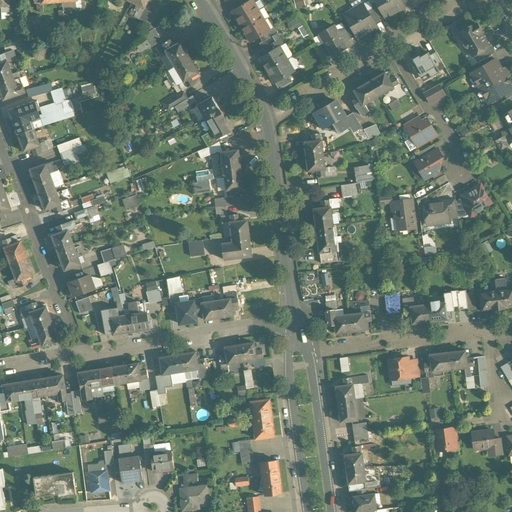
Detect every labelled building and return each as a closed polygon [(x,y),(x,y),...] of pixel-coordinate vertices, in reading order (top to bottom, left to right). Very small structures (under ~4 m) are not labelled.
[(84,9),(83,0),(81,0),(78,0),(79,6),(76,6),(76,10),(84,9)] [(132,0),(131,2),(140,7),(144,9),(148,1),(150,3),(151,0),(132,0)] [(251,0),(241,6),(232,12),(238,22),(258,10),(252,0),(251,0)] [(395,14),(386,0),(374,0),(376,2),(383,14),(386,19),(395,14)] [(399,0),(386,0),(395,14),(404,8),(401,3),(399,0)] [(421,0),(406,0),(407,0),(412,8),(422,2),(421,0)] [(383,14),(376,2),(370,5),(371,8),(377,17),(383,14)] [(366,10),(363,4),(353,10),(367,33),(376,27),(373,23),(366,10)] [(377,17),(371,8),(366,10),(373,23),(379,20),(377,17)] [(137,12),(132,9),(129,14),(138,19),(141,14),(137,12)] [(258,10),(238,22),(244,32),(264,20),(258,10)] [(353,10),(344,16),(354,34),(357,39),(367,33),(353,10)] [(464,17),(454,23),(459,34),(470,28),(464,17)] [(264,20),(244,32),(250,43),(259,37),(270,31),(270,30),(264,20)] [(347,22),(342,25),(345,29),(349,37),(354,34),(347,22)] [(456,38),(460,35),(459,34),(454,23),(449,26),(456,38)] [(470,28),(459,34),(460,35),(472,56),(480,52),(481,52),(484,50),(485,49),(488,47),(480,34),(482,33),(476,24),(470,28)] [(334,26),(319,35),(331,55),(346,47),(345,46),(338,33),(334,26)] [(270,31),(259,37),(262,42),(272,36),(278,33),(275,27),(270,30),(270,31)] [(154,29),(144,36),(150,47),(161,41),(154,29)] [(345,29),(338,33),(345,46),(352,42),(349,37),(345,29)] [(262,42),(259,44),(262,49),(270,44),(275,42),(272,36),(262,42)] [(170,41),(163,45),(165,49),(166,51),(173,47),(172,44),(170,41)] [(177,41),(172,44),(173,47),(166,51),(165,51),(166,52),(169,58),(174,67),(188,58),(182,47),(183,47),(180,43),(178,44),(177,41)] [(262,49),(256,53),(260,59),(274,51),(270,44),(262,49)] [(165,49),(163,45),(153,51),(160,63),(169,58),(166,52),(161,55),(160,52),(165,49)] [(484,50),(481,52),(480,52),(472,56),(477,64),(495,53),(491,46),(488,47),(485,49),(484,50)] [(260,59),(267,71),(287,59),(280,47),(260,59)] [(418,54),(409,59),(420,78),(428,73),(431,78),(439,73),(428,53),(420,58),(418,54)] [(435,53),(430,56),(439,71),(445,68),(435,53)] [(188,58),(174,67),(183,82),(184,82),(190,78),(192,80),(197,77),(195,75),(197,74),(195,69),(188,58)] [(287,59),(267,71),(274,84),(275,83),(288,75),(294,72),(287,59)] [(495,60),(470,74),(479,89),(503,75),(495,60)] [(6,61),(0,63),(0,78),(12,74),(7,62),(7,61),(6,61)] [(183,82),(174,67),(164,73),(172,87),(178,83),(181,90),(187,87),(184,82),(183,82)] [(380,76),(369,83),(378,97),(393,88),(393,87),(386,76),(385,73),(380,76)] [(12,74),(0,78),(0,92),(0,94),(17,88),(14,80),(12,74)] [(395,77),(391,79),(388,74),(386,76),(393,87),(399,84),(395,77)] [(288,75),(275,83),(279,90),(292,82),(288,75)] [(503,75),(479,89),(486,101),(492,98),(494,101),(503,95),(511,89),(503,75)] [(17,88),(0,94),(3,101),(25,93),(20,78),(14,80),(17,88)] [(190,78),(184,82),(187,87),(187,88),(194,84),(192,80),(190,78)] [(80,101),(99,97),(96,81),(71,86),(75,108),(81,107),(80,101)] [(37,88),(26,91),(29,98),(45,93),(51,92),(52,91),(50,83),(37,87),(37,88)] [(369,83),(358,89),(354,92),(362,106),(362,107),(364,105),(378,97),(369,83)] [(430,89),(423,94),(429,104),(445,95),(438,85),(430,89)] [(52,91),(51,92),(54,102),(55,102),(56,105),(66,102),(62,89),(52,91)] [(511,89),(503,95),(506,100),(511,96),(511,89)] [(184,93),(173,99),(173,98),(163,104),(167,111),(187,99),(184,93)] [(362,106),(355,94),(352,95),(355,100),(352,103),(356,109),(357,109),(362,106)] [(180,103),(184,110),(196,103),(192,96),(180,103)] [(207,97),(203,99),(204,102),(197,106),(204,118),(219,110),(214,102),(212,97),(209,99),(207,97)] [(398,100),(388,106),(391,109),(396,106),(397,108),(401,106),(398,100)] [(350,127),(352,126),(347,117),(337,101),(314,114),(323,130),(334,124),(339,133),(350,127)] [(34,103),(17,109),(18,112),(13,113),(14,117),(28,112),(32,123),(40,120),(34,103)] [(364,105),(362,107),(362,106),(357,109),(361,116),(368,112),(364,105)] [(64,108),(59,110),(62,120),(67,119),(64,108)] [(59,110),(41,115),(42,120),(41,120),(43,126),(62,120),(59,110)] [(219,110),(204,118),(212,131),(214,130),(217,134),(229,127),(226,123),(226,122),(224,118),(223,118),(219,110)] [(511,110),(502,116),(511,132),(511,131),(511,110)] [(14,117),(12,118),(13,123),(14,123),(18,135),(34,129),(32,123),(28,112),(14,117)] [(353,114),(347,117),(352,126),(350,127),(354,133),(362,128),(353,114)] [(418,116),(404,124),(408,130),(421,122),(418,116)] [(421,122),(408,130),(412,138),(415,143),(420,140),(421,141),(424,143),(428,141),(428,137),(427,136),(434,132),(426,119),(421,122)] [(375,125),(363,130),(369,139),(380,135),(375,125)] [(229,127),(217,134),(214,130),(212,131),(213,133),(217,140),(218,142),(234,136),(229,127)] [(34,129),(18,135),(22,147),(24,152),(27,151),(27,154),(33,152),(32,149),(39,147),(40,146),(40,145),(34,129)] [(213,133),(204,138),(207,145),(217,140),(213,133)] [(500,133),(493,137),(495,141),(502,137),(500,133)] [(319,134),(311,135),(312,139),(306,139),(307,142),(320,141),(319,134)] [(502,137),(495,141),(498,146),(505,142),(502,137)] [(79,138),(57,146),(60,154),(82,146),(79,138)] [(412,138),(405,142),(410,151),(417,147),(424,143),(421,141),(420,140),(415,143),(412,138)] [(307,142),(304,143),(305,148),(307,157),(323,155),(321,143),(321,141),(307,142)] [(505,142),(498,146),(501,151),(508,147),(505,142)] [(215,144),(199,151),(202,156),(217,150),(215,144)] [(60,154),(64,166),(79,161),(77,155),(87,152),(85,145),(82,146),(60,154)] [(433,145),(417,154),(421,159),(436,150),(433,145)] [(39,147),(32,149),(33,152),(34,156),(42,153),(40,149),(39,147)] [(238,150),(221,153),(222,162),(239,160),(238,150)] [(421,159),(414,163),(419,171),(420,172),(425,180),(438,172),(442,158),(437,150),(421,159)] [(323,155),(307,157),(308,166),(307,166),(308,172),(310,171),(324,169),(325,169),(324,165),(324,160),(323,155)] [(239,160),(222,162),(224,176),(241,174),(240,165),(239,160)] [(52,162),(30,170),(32,177),(49,171),(50,173),(55,171),(58,170),(56,166),(53,167),(52,162)] [(369,164),(368,164),(368,165),(354,168),(356,183),(376,180),(373,164),(370,165),(369,164)] [(331,168),(325,169),(324,169),(325,177),(335,175),(334,168),(331,168)] [(324,169),(310,171),(311,174),(316,173),(317,178),(325,177),(324,169)] [(197,174),(199,182),(209,180),(214,179),(212,170),(197,174)] [(49,171),(32,177),(34,182),(35,182),(39,194),(45,191),(55,188),(50,173),(49,171)] [(56,174),(55,171),(50,173),(55,188),(64,184),(59,172),(56,174)] [(241,174),(224,176),(226,190),(227,190),(235,189),(235,192),(241,191),(240,189),(243,188),(242,183),(241,174)] [(211,192),(209,180),(199,182),(193,184),(195,195),(211,192)] [(355,184),(340,186),(342,197),(357,195),(355,184)] [(480,185),(461,196),(462,198),(462,197),(467,205),(466,207),(470,214),(473,215),(482,210),(483,207),(490,203),(480,185)] [(45,191),(39,194),(43,206),(45,211),(47,210),(48,213),(54,210),(53,208),(60,205),(61,205),(59,200),(55,188),(45,191)] [(235,189),(227,190),(228,197),(236,196),(235,192),(235,189)] [(5,196),(0,197),(0,213),(3,212),(4,215),(9,213),(8,210),(11,209),(9,204),(8,204),(5,196)] [(137,196),(128,200),(133,212),(141,209),(137,196)] [(397,196),(379,198),(380,206),(391,204),(390,203),(397,202),(397,196)] [(68,197),(59,200),(61,205),(60,205),(62,212),(71,208),(69,201),(69,200),(68,197)] [(462,198),(455,202),(457,216),(457,217),(466,216),(470,214),(466,207),(467,205),(462,197),(462,198)] [(225,198),(214,199),(215,208),(226,206),(225,198)] [(339,199),(329,200),(330,207),(331,207),(331,209),(340,207),(339,199)] [(78,204),(81,212),(94,207),(91,200),(78,204)] [(329,200),(322,202),(322,205),(316,206),(317,209),(330,207),(329,200)] [(397,202),(390,203),(391,204),(392,212),(394,212),(395,219),(398,219),(399,230),(415,228),(411,200),(397,202)] [(445,204),(438,205),(437,202),(424,204),(426,225),(448,222),(447,218),(445,204)] [(455,202),(445,204),(447,218),(457,216),(455,202)] [(60,205),(53,208),(54,210),(55,214),(62,212),(60,205)] [(81,212),(73,214),(75,220),(97,212),(95,206),(94,207),(81,212)] [(227,213),(226,206),(215,208),(216,215),(227,213)] [(317,209),(314,210),(315,215),(316,227),(333,225),(331,209),(331,207),(330,207),(317,209)] [(238,214),(230,215),(231,222),(245,221),(244,218),(238,218),(238,214)] [(230,215),(221,216),(222,224),(230,223),(231,222),(230,215)] [(231,222),(230,223),(232,237),(248,235),(247,226),(247,221),(245,221),(231,222)] [(65,224),(58,227),(59,231),(60,233),(67,231),(66,228),(65,224)] [(333,225),(316,227),(318,240),(319,245),(336,243),(333,225)] [(67,231),(60,233),(59,231),(53,233),(54,235),(52,236),(54,241),(57,250),(73,244),(68,231),(68,230),(67,231)] [(248,235),(232,237),(233,243),(234,251),(250,249),(250,244),(249,244),(248,235)] [(426,253),(436,253),(435,235),(425,236),(426,253)] [(10,238),(3,241),(4,245),(5,248),(13,245),(12,242),(10,238)] [(17,240),(12,242),(13,245),(5,248),(4,248),(5,249),(11,265),(26,259),(22,247),(21,242),(18,243),(17,240)] [(202,241),(188,243),(190,257),(204,255),(202,241)] [(233,243),(222,244),(224,260),(251,257),(250,249),(234,251),(233,243)] [(336,243),(319,245),(320,253),(337,251),(336,248),(336,243)] [(73,244),(57,250),(60,259),(62,264),(78,258),(73,244)] [(122,245),(112,249),(115,260),(126,257),(122,245)] [(112,249),(101,252),(104,263),(109,262),(115,260),(112,249)] [(337,251),(320,253),(321,263),(338,261),(337,251)] [(78,258),(62,264),(65,271),(81,265),(78,258)] [(26,259),(11,265),(16,280),(17,282),(18,281),(25,278),(26,281),(32,279),(31,276),(33,276),(31,271),(26,259)] [(104,263),(97,266),(99,272),(111,268),(109,262),(104,263)] [(111,268),(99,272),(101,277),(112,274),(111,268)] [(494,271),(495,281),(501,280),(501,283),(505,282),(503,268),(494,269),(494,271)] [(488,284),(491,284),(490,281),(495,281),(494,271),(487,272),(488,284)] [(89,276),(68,283),(73,296),(93,289),(89,276)] [(179,277),(166,279),(168,292),(181,290),(179,277)] [(25,278),(18,281),(18,284),(20,288),(28,285),(26,281),(25,278)] [(228,291),(229,294),(232,294),(233,299),(237,299),(235,284),(224,286),(224,292),(228,291)] [(473,285),(465,286),(465,291),(466,294),(474,293),(473,285)] [(117,308),(122,307),(122,304),(121,301),(117,287),(108,290),(114,309),(117,308)] [(511,289),(502,291),(497,291),(499,310),(507,309),(507,308),(511,307),(511,289)] [(158,290),(152,291),(155,303),(161,301),(158,290)] [(152,291),(146,293),(149,304),(155,303),(152,291)] [(450,293),(444,293),(445,303),(446,303),(447,312),(449,311),(454,311),(453,307),(458,307),(459,307),(457,292),(458,292),(457,291),(450,292),(450,293)] [(465,291),(458,292),(457,292),(459,307),(458,307),(459,310),(468,309),(466,294),(465,291)] [(492,292),(480,293),(481,298),(480,298),(480,303),(481,303),(482,311),(490,310),(490,311),(499,310),(497,291),(492,292)] [(398,292),(384,294),(387,314),(400,312),(398,292)] [(474,293),(466,294),(468,309),(468,312),(476,311),(474,293)] [(0,299),(2,305),(12,301),(11,296),(0,299)] [(88,297),(76,302),(80,314),(93,310),(88,297)] [(412,298),(402,299),(403,309),(410,308),(410,307),(413,307),(412,298)] [(229,299),(216,301),(219,318),(228,316),(228,317),(233,316),(233,313),(236,313),(235,307),(232,308),(231,300),(231,299),(229,299)] [(325,301),(326,310),(334,309),(334,310),(337,309),(336,300),(325,301)] [(342,300),(336,300),(337,309),(348,308),(348,302),(342,302),(342,300)] [(369,300),(348,302),(348,308),(348,315),(363,313),(363,314),(370,313),(369,300)] [(12,301),(2,305),(4,310),(14,306),(12,301)] [(194,301),(176,304),(179,324),(197,321),(194,305),(194,301)] [(219,318),(216,301),(203,303),(202,303),(202,304),(203,312),(200,313),(201,318),(204,318),(204,320),(210,319),(219,318)] [(145,304),(138,305),(137,302),(129,304),(131,315),(139,314),(146,313),(145,304)] [(36,303),(28,306),(30,310),(31,313),(38,310),(37,307),(36,303)] [(445,303),(428,305),(430,322),(443,320),(448,319),(448,317),(450,317),(449,311),(447,312),(446,303),(445,303)] [(202,304),(195,305),(196,313),(198,313),(200,313),(203,312),(202,304)] [(43,305),(37,307),(38,310),(31,313),(30,313),(30,314),(35,327),(51,321),(48,312),(46,307),(44,308),(43,305)] [(413,307),(410,307),(410,308),(412,322),(412,324),(417,324),(417,323),(430,322),(428,305),(413,307)] [(114,309),(109,309),(111,319),(103,320),(106,336),(113,335),(118,334),(127,333),(125,316),(119,317),(117,308),(114,309)] [(410,308),(403,309),(403,312),(403,314),(404,314),(404,317),(408,317),(409,322),(412,322),(410,308)] [(334,309),(326,310),(327,318),(334,317),(334,316),(334,310),(334,309)] [(146,313),(139,314),(140,322),(143,322),(147,321),(146,313)] [(363,313),(348,315),(350,331),(360,330),(365,330),(365,327),(363,314),(363,313)] [(370,313),(363,314),(365,327),(368,326),(367,321),(371,321),(370,313)] [(131,315),(125,316),(127,333),(137,331),(145,330),(143,322),(140,322),(139,314),(131,315)] [(348,315),(334,316),(334,317),(336,330),(336,333),(342,332),(350,331),(348,315)] [(334,317),(327,318),(328,326),(333,325),(333,330),(336,330),(334,317)] [(51,321),(35,327),(40,339),(40,340),(41,340),(49,337),(49,340),(55,338),(54,335),(56,334),(55,329),(54,329),(51,321)] [(49,337),(41,340),(42,342),(43,346),(51,343),(49,340),(49,337)] [(249,344),(240,345),(242,362),(253,360),(256,359),(254,345),(254,343),(249,343),(249,344)] [(262,350),(259,350),(258,344),(254,345),(256,359),(263,357),(262,350)] [(240,345),(231,346),(226,347),(226,349),(228,362),(228,364),(242,362),(240,345)] [(215,349),(207,350),(208,360),(216,359),(215,349)] [(460,352),(447,354),(450,371),(464,369),(467,368),(467,367),(465,354),(465,351),(460,352)] [(196,352),(191,353),(181,355),(184,371),(197,369),(198,369),(196,354),(196,352)] [(204,359),(200,359),(199,353),(196,354),(198,367),(201,367),(206,366),(204,359)] [(473,358),(469,359),(468,353),(465,354),(467,367),(469,367),(474,366),(473,358)] [(346,354),(339,356),(341,369),(348,368),(346,354)] [(447,354),(435,356),(430,356),(430,359),(432,373),(433,373),(450,371),(447,354)] [(181,355),(172,356),(167,357),(167,359),(170,372),(170,374),(170,373),(184,371),(181,355)] [(263,357),(256,359),(253,360),(254,367),(264,366),(263,357)] [(484,357),(477,358),(478,371),(485,370),(484,357)] [(167,359),(164,359),(165,365),(161,366),(162,374),(167,373),(170,372),(167,359)] [(408,359),(389,361),(391,381),(410,378),(408,363),(409,363),(408,359)] [(430,359),(427,359),(428,365),(424,366),(425,374),(429,373),(432,373),(430,359)] [(228,362),(221,363),(223,373),(230,372),(228,364),(228,362)] [(409,363),(408,363),(410,378),(420,377),(418,362),(409,363)] [(133,364),(124,366),(127,382),(140,380),(141,380),(141,379),(139,366),(139,363),(133,364)] [(511,380),(511,372),(507,364),(500,369),(509,383),(511,380)] [(147,370),(143,371),(142,365),(139,366),(141,379),(148,378),(147,370)] [(124,366),(117,367),(111,368),(114,384),(127,382),(124,366)] [(206,366),(201,367),(202,373),(198,374),(199,378),(207,376),(206,366)] [(111,368),(107,368),(107,369),(99,370),(102,386),(114,384),(111,368)] [(192,379),(199,378),(198,374),(197,369),(184,371),(186,382),(187,382),(187,386),(187,387),(187,389),(190,405),(196,404),(192,379)] [(248,388),(256,387),(253,369),(244,370),(246,384),(239,385),(240,393),(249,391),(248,388)] [(99,370),(91,371),(90,371),(85,372),(86,374),(83,375),(84,380),(80,381),(83,398),(92,397),(91,388),(102,386),(99,370)] [(485,370),(478,371),(480,388),(487,388),(485,370)] [(63,375),(51,377),(51,378),(42,379),(45,396),(56,394),(59,393),(59,392),(60,392),(66,391),(63,375)] [(367,376),(351,378),(352,385),(353,384),(353,386),(368,384),(367,376)] [(148,378),(141,379),(141,380),(140,380),(142,389),(150,388),(148,378)] [(351,378),(343,379),(343,383),(338,384),(338,386),(352,385),(351,378)] [(410,378),(391,381),(392,387),(411,385),(410,378)] [(428,378),(420,380),(422,394),(430,393),(428,378)] [(42,379),(34,380),(30,381),(32,398),(45,396),(42,379)] [(30,381),(25,382),(17,383),(20,400),(25,399),(32,398),(30,381)] [(17,383),(8,385),(8,384),(3,385),(3,388),(6,401),(6,402),(9,401),(20,400),(17,383)] [(338,386),(336,387),(336,392),(338,401),(354,399),(353,386),(353,384),(352,385),(338,386)] [(102,386),(91,388),(92,397),(104,395),(102,386)] [(71,392),(71,393),(73,405),(74,410),(81,409),(78,391),(71,392)] [(34,410),(35,414),(43,413),(47,412),(45,396),(32,398),(34,406),(39,405),(40,409),(35,410),(34,410)] [(28,415),(35,414),(34,410),(34,406),(32,398),(25,399),(26,405),(30,404),(31,408),(27,409),(28,415)] [(354,399),(338,401),(339,411),(339,416),(356,414),(354,399)] [(269,400),(250,402),(255,439),(274,437),(272,420),(272,416),(271,416),(269,400)] [(0,401),(0,410),(0,412),(10,410),(9,401),(6,402),(6,401),(0,401)] [(356,414),(339,416),(340,422),(357,420),(356,414)] [(241,418),(227,420),(228,428),(242,426),(241,418)] [(352,425),(353,435),(367,433),(365,423),(352,425)] [(442,423),(426,425),(427,433),(435,432),(443,431),(442,423)] [(443,431),(435,432),(436,441),(435,443),(436,447),(437,448),(437,452),(455,449),(453,429),(443,431)] [(493,431),(472,434),(474,451),(494,449),(495,449),(494,441),(493,431)] [(367,433),(353,435),(354,441),(367,439),(367,433)] [(250,440),(239,441),(240,453),(251,452),(250,440)] [(501,440),(494,441),(495,449),(494,449),(495,456),(503,455),(501,440)] [(131,445),(119,446),(121,460),(133,458),(131,445)] [(150,445),(144,446),(146,465),(149,464),(152,464),(151,454),(152,454),(150,445)] [(360,447),(361,454),(362,454),(370,453),(369,445),(360,447)] [(360,447),(352,448),(352,452),(347,452),(347,456),(361,454),(360,447)] [(112,451),(105,452),(106,465),(114,464),(112,451)] [(152,454),(151,454),(152,464),(153,472),(174,469),(172,451),(152,454)] [(251,452),(240,453),(242,465),(253,463),(251,452)] [(347,456),(345,456),(345,461),(346,461),(347,470),(364,468),(362,454),(347,456)] [(121,460),(119,460),(122,484),(143,481),(140,457),(133,458),(121,460)] [(277,460),(260,463),(262,479),(279,477),(277,460)] [(364,468),(347,470),(348,479),(348,485),(351,484),(364,483),(365,482),(364,468)] [(107,471),(89,473),(92,493),(110,491),(107,471)] [(74,473),(34,477),(36,498),(59,495),(59,497),(76,495),(74,473)] [(197,473),(185,475),(186,483),(198,481),(197,473)] [(279,477),(262,479),(264,496),(281,494),(279,477)] [(365,482),(364,483),(365,490),(366,490),(379,488),(378,481),(365,482)] [(364,483),(351,484),(351,488),(357,487),(357,491),(365,490),(364,483)] [(206,486),(181,490),(183,510),(194,509),(193,504),(208,502),(206,486)] [(365,490),(357,491),(358,497),(354,497),(355,511),(365,511),(374,511),(376,511),(374,495),(367,496),(366,490),(365,490)] [(258,497),(247,498),(248,510),(260,509),(258,497)]
